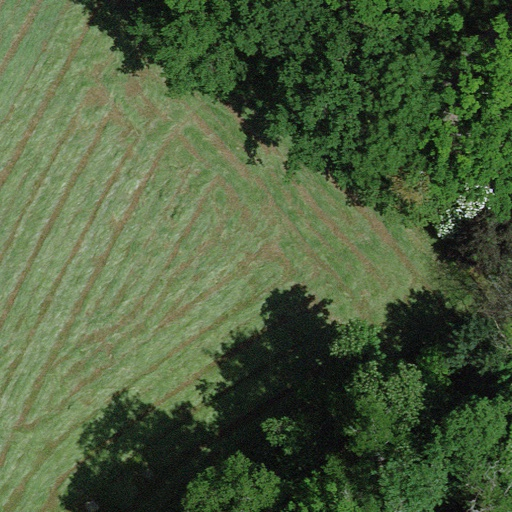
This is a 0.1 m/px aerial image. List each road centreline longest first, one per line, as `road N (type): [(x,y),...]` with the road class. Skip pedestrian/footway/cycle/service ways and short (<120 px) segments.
road 1 (residential): [(436,94),(339,0)]
road 2 (track): [(511,204),(436,94)]
